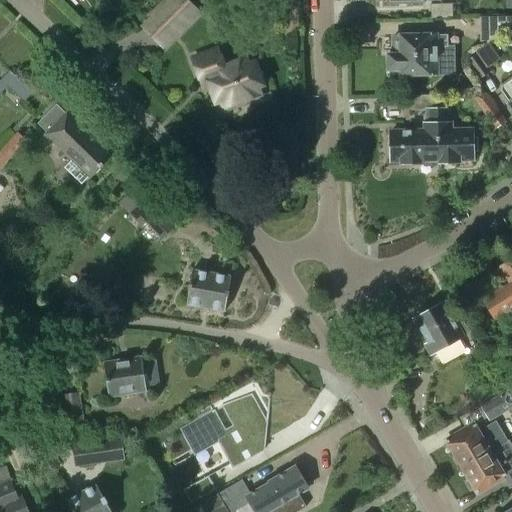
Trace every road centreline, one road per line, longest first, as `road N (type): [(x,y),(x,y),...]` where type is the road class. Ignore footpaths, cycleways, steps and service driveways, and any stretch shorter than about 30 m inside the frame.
road 1 (residential): [(275,260),(150,126),(14,0)]
road 2 (residential): [(332,241),(321,0)]
road 3 (residential): [(340,286),(386,270),(511,199)]
road 4 (residential): [(369,390),(328,348),(275,260)]
road 5 (residential): [(437,511),(369,390)]
